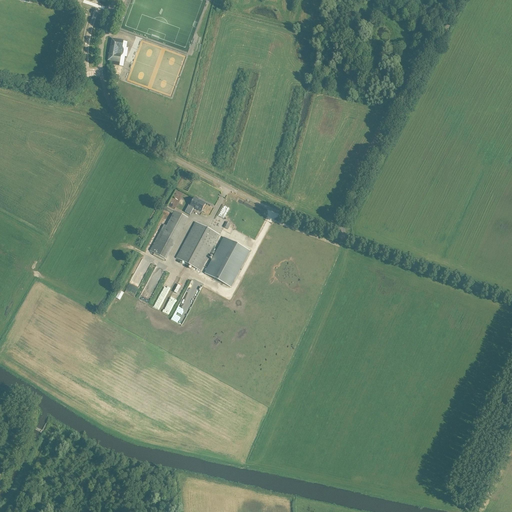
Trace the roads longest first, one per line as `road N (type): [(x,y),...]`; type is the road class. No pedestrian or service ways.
road 1 (unclassified): [(339,235),(264,206),(141,140),(111,107),(102,81)]
road 2 (unclassified): [(339,235),(461,0)]
road 3 (unclassified): [(511,299),(339,235)]
